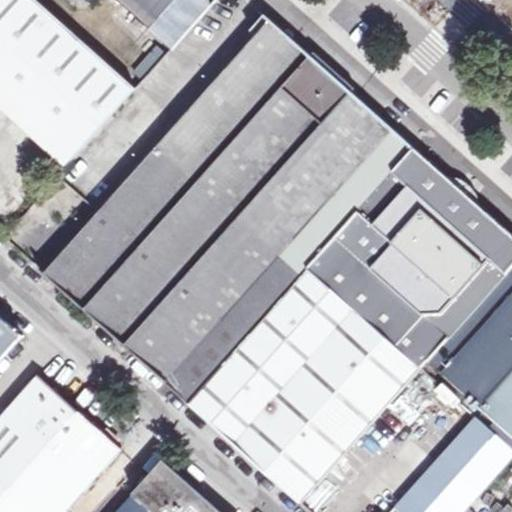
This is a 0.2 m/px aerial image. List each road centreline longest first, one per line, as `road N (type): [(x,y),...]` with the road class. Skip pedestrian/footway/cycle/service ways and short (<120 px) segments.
road 1 (residential): [(0,274),(263,511)]
road 2 (residential): [(373,0),(511,122)]
